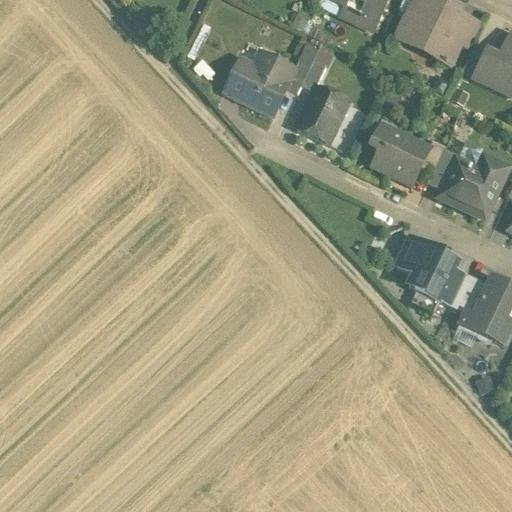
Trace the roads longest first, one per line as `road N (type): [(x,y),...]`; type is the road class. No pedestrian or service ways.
road 1 (track): [(511,442),(98,0)]
road 2 (residential): [(511,260),(267,144)]
